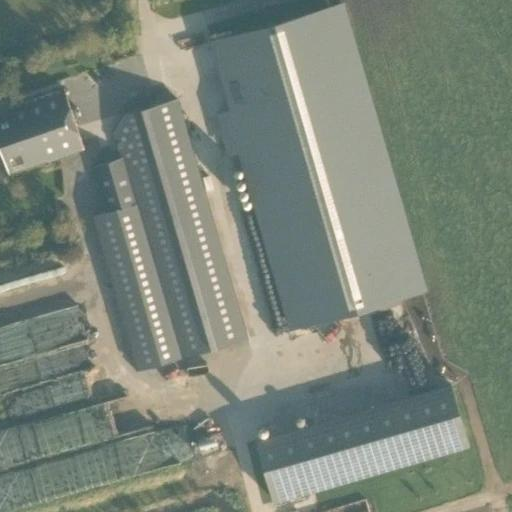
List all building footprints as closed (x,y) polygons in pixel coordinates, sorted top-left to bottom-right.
[(340,4),(211,41),(293,325),(422,287),(340,4)] [(82,147),(64,89),(0,109),(0,150),(6,171),(82,147)] [(192,149),(177,99),(124,114),(115,131),(122,157),(94,165),(107,210),(93,214),(139,369),(247,338),(192,149)] [(0,327),(21,321),(17,307),(0,312),(0,327)] [(449,384),(295,429),(313,489),(467,444),(449,384)] [(274,501),(313,489),(295,429),(256,439),(274,501)]
